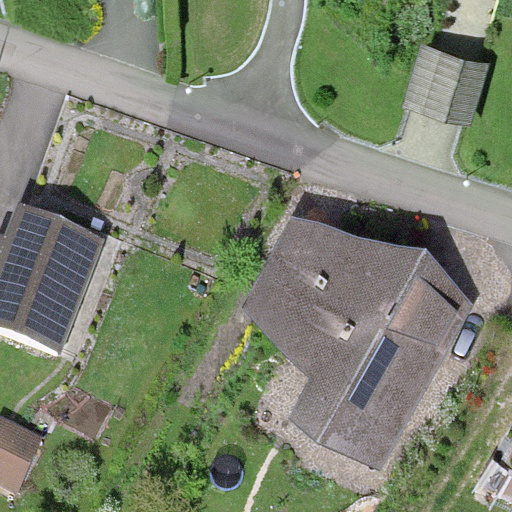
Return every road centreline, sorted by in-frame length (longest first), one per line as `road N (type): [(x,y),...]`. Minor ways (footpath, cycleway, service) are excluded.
road 1 (residential): [(247,126),(511,203)]
road 2 (residential): [(0,40),(247,126)]
road 3 (residential): [(247,126),(286,22),(286,0)]
